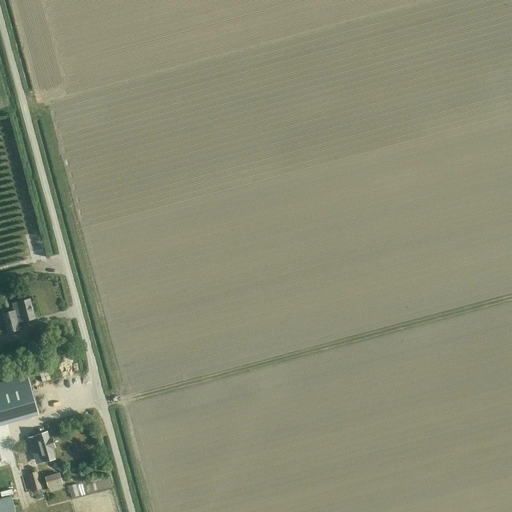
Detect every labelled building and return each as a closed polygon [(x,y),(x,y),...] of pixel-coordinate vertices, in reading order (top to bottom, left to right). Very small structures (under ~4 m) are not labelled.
[(34,228),(23,230),(27,247),(38,244),(34,228)] [(22,315),(24,321),(35,318),(30,298),(12,303),(14,310),(3,313),(8,332),(20,329),(17,317),(22,315)] [(0,425),(39,414),(31,385),(28,375),(0,383),(0,425)] [(49,438),(47,431),(36,435),(44,461),(55,458),(52,448),(55,447),(52,437),(49,438)] [(36,472),(29,474),(33,490),(41,488),(36,472)] [(62,480),(59,473),(49,477),(52,484),(62,480)] [(0,500),(0,511),(15,511),(12,497),(0,500)]
